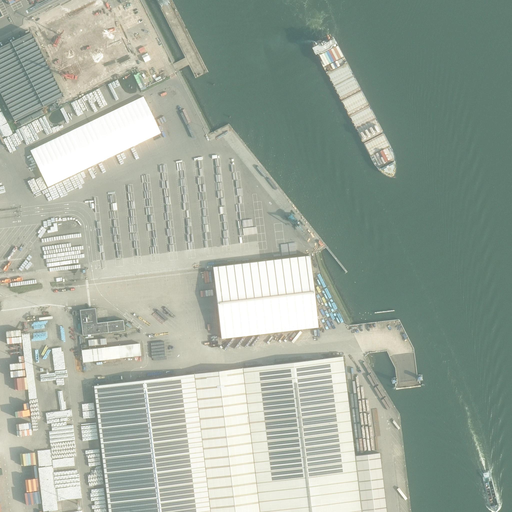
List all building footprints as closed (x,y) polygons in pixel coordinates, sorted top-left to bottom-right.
[(101,0),(71,0),(33,20),(70,94),(133,62),(101,0)] [(31,33),(0,48),(0,92),(15,122),(63,97),(31,33)] [(144,96),(30,151),(48,187),(161,133),(144,96)] [(45,213),(46,224),(65,223),(64,211),(60,212),(61,216),(58,217),(59,221),(54,221),(53,216),(51,217),(51,212),(45,213)] [(221,339),(318,327),(309,256),(213,267),(221,339)] [(124,330),(124,326),(123,320),(97,323),(95,308),(80,310),(80,311),(75,312),(76,316),(81,315),(83,335),(124,330)] [(141,344),(82,349),(83,362),(142,356),(141,344)] [(343,356),(243,368),(254,468),(259,511),(386,511),(379,453),(354,456),(343,356)] [(243,368),(193,374),(208,511),(259,511),(254,468),(243,368)] [(208,511),(193,374),(94,386),(100,442),(108,511),(208,511)]
